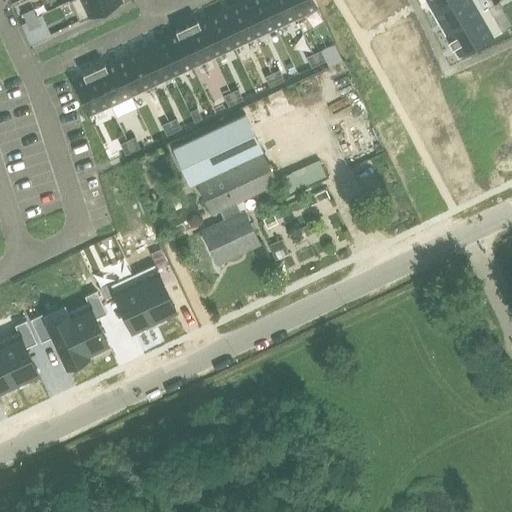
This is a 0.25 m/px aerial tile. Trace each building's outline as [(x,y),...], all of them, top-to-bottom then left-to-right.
[(121,0),(69,0),(78,19),(79,21),(122,1),(121,0)] [(262,0),(242,0),(239,2),(255,36),(275,26),(262,0)] [(288,0),(262,0),(275,26),(296,17),(288,0)] [(314,0),(288,0),(296,17),(317,6),(314,0)] [(425,0),(432,10),(449,0),(425,0)] [(478,0),(449,0),(432,10),(444,32),(488,7),(487,6),(483,8),(478,0)] [(239,2),(218,12),(234,46),(255,36),(239,2)] [(488,7),(444,32),(449,40),(453,47),(458,56),(501,31),(488,7)] [(33,8),(22,14),(25,21),(36,16),(33,8)] [(218,12),(197,21),(213,55),(234,46),(218,12)] [(36,16),(25,21),(29,28),(40,23),(36,16)] [(197,21),(177,31),(193,65),(213,55),(197,21)] [(177,31),(156,41),(172,75),(193,65),(177,31)] [(156,41),(135,50),(151,84),(172,75),(156,41)] [(135,50),(115,60),(131,94),(151,84),(135,50)] [(319,50),(313,53),(318,64),(325,61),(319,50)] [(313,53),(306,56),(311,67),(318,64),(313,53)] [(115,60),(94,70),(110,104),(131,94),(115,60)] [(279,69),(272,72),(277,83),(284,80),(279,69)] [(94,70),(73,80),(88,114),(110,104),(94,70)] [(272,72),(264,76),(269,87),(277,83),(272,72)] [(503,105),(481,115),(502,161),(511,156),(511,88),(511,86),(510,86),(511,90),(511,95),(501,100),(503,105)] [(237,88),(230,92),(235,103),(242,99),(237,88)] [(230,92),(223,95),(228,106),(235,103),(230,92)] [(195,108),(189,111),(192,117),(194,122),(201,119),(195,108)] [(175,117),(168,120),(173,131),(180,128),(175,117)] [(168,120),(161,124),(166,135),(173,131),(168,120)] [(202,131),(172,145),(192,186),(197,182),(201,180),(193,163),(215,152),(223,170),(260,153),(246,125),(208,142),(202,131)] [(134,136),(127,140),(132,151),(139,147),(134,136)] [(127,140),(120,143),(125,154),(132,151),(127,140)] [(215,152),(193,163),(201,180),(197,182),(212,213),(219,210),(224,221),(203,231),(217,262),(258,242),(244,212),(241,213),(236,202),(277,183),(263,152),(260,153),(223,170),(215,152)] [(154,264),(132,274),(154,320),(176,310),(154,264)] [(132,274),(111,284),(133,330),(154,320),(132,274)] [(106,283),(99,287),(104,298),(111,294),(106,283)] [(64,305),(63,305),(87,356),(88,355),(87,353),(108,344),(95,317),(106,312),(96,290),(84,295),(88,302),(67,311),(64,305)] [(41,313),(30,318),(41,341),(51,336),(65,366),(87,356),(63,305),(42,315),(41,313)] [(0,348),(16,383),(38,373),(25,347),(36,342),(26,319),(15,324),(18,331),(0,339),(0,348)] [(0,348),(0,390),(16,383),(0,348)]
